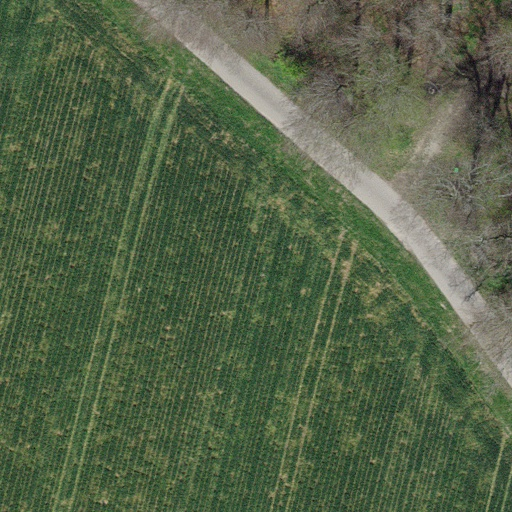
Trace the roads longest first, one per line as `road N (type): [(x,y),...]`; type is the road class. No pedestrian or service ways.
road 1 (unclassified): [(511,360),(392,209),(155,0)]
road 2 (track): [(392,209),(511,44)]
